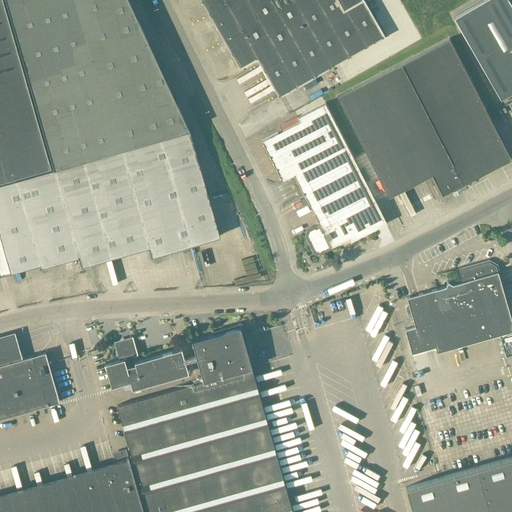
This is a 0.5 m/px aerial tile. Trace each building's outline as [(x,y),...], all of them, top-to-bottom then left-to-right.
[(0,0),(0,269),(38,259),(40,266),(78,255),(81,264),(148,245),(151,255),(219,236),(188,128),(128,0),(5,0),(6,1),(3,2),(2,0),(0,0)] [(385,36),(363,0),(200,0),(239,68),(256,58),(279,97),(385,36)] [(511,8),(507,0),(485,0),(454,18),(501,100),(511,93),(511,8)] [(511,159),(449,39),(337,96),(388,197),(431,174),(442,194),(511,159)] [(293,174),(319,223),(306,229),(304,237),(313,253),(320,255),(337,246),(338,243),(348,238),(350,241),(386,223),(325,103),(297,117),(300,121),(261,141),(282,180),(293,174)] [(499,334),(503,333),(504,338),(511,335),(511,323),(495,266),(488,262),(458,270),(461,282),(452,284),(447,282),(445,287),(406,297),(408,305),(407,305),(405,308),(407,316),(410,318),(413,327),(405,329),(411,353),(435,346),(436,352),(499,334)] [(292,511),(251,367),(242,336),(240,327),(191,340),(203,381),(116,406),(146,511),(292,511)] [(188,373),(181,348),(134,361),(132,352),(122,355),(123,358),(105,364),(111,386),(129,381),(132,389),(188,373)] [(48,362),(45,352),(0,364),(0,418),(59,402),(48,362)] [(511,511),(511,455),(437,476),(404,485),(410,511),(511,511)] [(0,511),(143,511),(129,461),(0,497),(0,511)]
